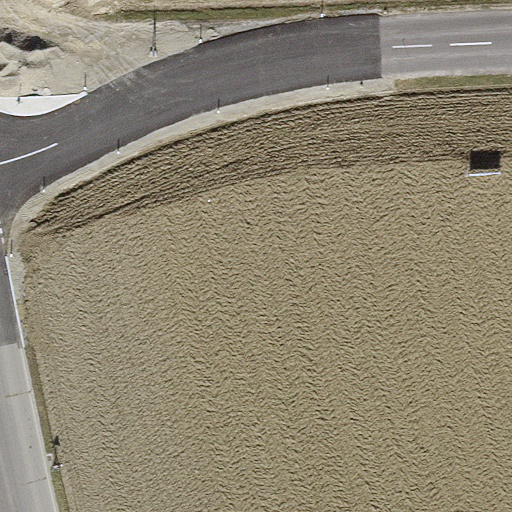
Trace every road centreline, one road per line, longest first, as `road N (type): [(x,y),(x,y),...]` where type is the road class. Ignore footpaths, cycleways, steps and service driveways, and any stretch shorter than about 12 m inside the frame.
road 1 (tertiary): [(511,40),(0,59)]
road 2 (tertiary): [(0,349),(36,511)]
